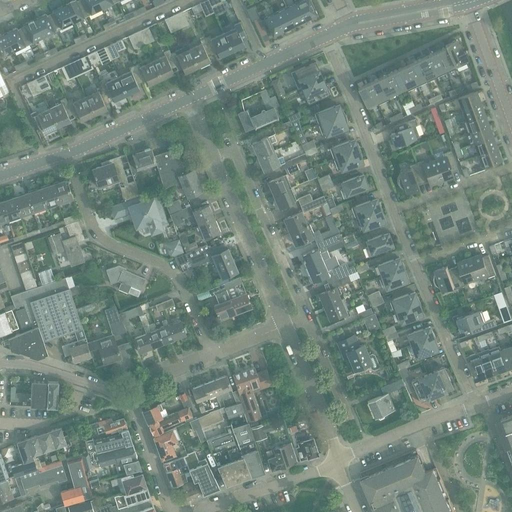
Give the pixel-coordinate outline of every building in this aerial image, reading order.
[(75,0),(73,0),(64,5),(72,23),(91,14),(87,6),(80,9),(76,1),(75,0)] [(78,0),(76,1),(80,9),(87,6),(91,14),(102,9),(97,0),(78,0)] [(97,0),(102,9),(119,0),(97,0)] [(205,17),(214,13),(208,0),(205,0),(198,3),(205,17)] [(221,0),(208,0),(214,13),(225,8),(221,0)] [(309,0),(300,0),(297,2),(305,20),(317,15),(309,0)] [(297,2),(286,7),(295,25),(305,20),(297,2)] [(53,12),(46,15),(50,24),(58,20),(61,28),(72,23),(64,5),(52,10),(53,12)] [(246,10),(251,21),(258,18),(252,7),(246,10)] [(286,7),(275,12),(284,31),(295,25),(286,7)] [(182,11),(173,15),(180,29),(188,25),(182,11)] [(273,36),(284,31),(275,12),(264,18),(273,36)] [(46,13),(34,19),(43,37),(61,28),(58,20),(50,24),(46,15),(46,13)] [(170,33),(180,29),(173,15),(164,19),(170,33)] [(24,26),(17,29),(17,30),(21,38),(28,34),(32,42),(43,37),(34,19),(23,24),(24,26)] [(235,28),(223,33),(232,51),(244,46),(241,40),(246,38),(239,22),(234,24),(235,28)] [(147,27),(139,31),(145,44),(154,40),(147,27)] [(5,33),(14,51),(15,54),(29,47),(28,44),(32,42),(28,34),(21,38),(17,30),(17,29),(16,28),(5,33)] [(134,50),(145,44),(139,31),(127,36),(134,50)] [(0,51),(3,57),(14,51),(5,33),(0,35),(0,51)] [(209,35),(204,37),(212,53),(216,51),(218,57),(232,51),(223,33),(211,39),(209,35)] [(200,44),(189,49),(197,67),(210,61),(207,55),(212,53),(204,37),(199,40),(200,44)] [(445,45),(445,47),(446,46),(456,68),(466,63),(465,59),(468,58),(465,50),(461,52),(456,40),(445,45)] [(113,43),(104,47),(111,61),(120,56),(113,43)] [(187,45),(170,53),(175,65),(177,69),(181,67),(184,73),(197,67),(189,49),(187,45)] [(446,46),(445,47),(436,51),(446,73),(456,68),(446,46)] [(101,65),(111,61),(104,47),(95,51),(101,65)] [(165,56),(153,61),(161,79),(174,73),(171,67),(175,65),(170,53),(168,49),(163,52),(165,56)] [(436,51),(426,55),(437,77),(446,73),(436,51)] [(426,55),(417,60),(427,82),(437,77),(426,55)] [(79,59),(70,63),(76,76),(85,72),(79,59)] [(417,60),(407,65),(417,86),(427,82),(417,60)] [(138,63),(134,65),(141,80),(145,79),(147,85),(161,79),(153,61),(140,67),(138,63)] [(297,88),(302,86),(321,78),(319,73),(320,72),(315,61),(290,72),(297,88)] [(67,81),(76,76),(70,63),(61,67),(67,81)] [(130,72),(118,77),(126,95),(139,89),(136,83),(141,80),(134,65),(128,68),(130,72)] [(407,65),(397,69),(406,88),(405,88),(407,91),(417,86),(407,65)] [(397,69),(387,74),(396,92),(405,88),(406,88),(397,69)] [(0,91),(2,95),(9,92),(2,77),(0,72),(0,91)] [(387,74),(378,78),(386,97),(387,97),(396,92),(387,74)] [(44,75),(35,79),(42,92),(50,88),(44,75)] [(99,81),(101,85),(106,97),(110,95),(113,101),(126,95),(118,77),(106,83),(104,79),(99,81)] [(279,78),(271,81),(278,97),(285,94),(279,78)] [(324,84),(321,78),(302,86),(310,103),(330,94),(325,83),(324,84)] [(378,78),(368,83),(376,101),(378,105),(388,100),(387,97),(386,97),(378,78)] [(32,97),(42,92),(35,79),(26,83),(32,97)] [(366,106),(376,101),(368,83),(357,88),(366,106)] [(97,92),(86,97),(94,115),(106,109),(103,103),(108,101),(106,97),(101,85),(95,88),(97,92)] [(273,108),(278,105),(274,96),(269,98),(265,89),(258,92),(266,111),(251,117),(247,109),(238,113),(246,131),(277,117),(273,108)] [(458,98),(462,109),(480,103),(476,91),(458,98)] [(61,103),(49,109),(57,127),(70,121),(67,115),(71,113),(72,112),(66,101),(65,97),(60,100),(61,103)] [(80,121),(94,115),(86,97),(74,103),(72,99),(66,101),(72,112),(71,113),(73,117),(78,115),(80,121)] [(462,109),(466,121),(484,114),(480,103),(462,109)] [(314,113),(318,124),(345,115),(342,109),(340,109),(338,104),(314,113)] [(44,133),(57,127),(49,109),(31,117),(37,129),(41,127),(44,133)] [(289,121),(290,123),(302,117),(299,111),(293,114),(288,116),(287,117),(289,121)] [(466,121),(470,132),(488,125),(484,114),(466,121)] [(346,121),(345,115),(318,124),(322,136),(347,127),(345,122),(346,121)] [(415,118),(395,126),(397,132),(391,134),(392,139),(388,140),(392,151),(403,147),(402,143),(419,137),(415,125),(417,124),(415,118)] [(292,127),(290,123),(289,121),(272,128),(275,133),(292,127)] [(470,132),(474,143),(492,137),(488,125),(470,132)] [(273,134),(268,136),(251,143),(257,157),(274,150),(270,143),(276,141),(273,134)] [(444,134),(437,136),(439,142),(446,140),(444,134)] [(474,143),(478,155),(496,148),(492,137),(474,143)] [(330,148),(334,159),(360,149),(357,144),(356,144),(354,139),(330,148)] [(304,150),(304,151),(315,146),(313,140),(301,145),(304,150)] [(318,152),(315,146),(304,151),(307,157),(318,152)] [(151,148),(132,155),(137,169),(155,163),(156,164),(157,167),(162,165),(159,154),(153,156),(151,148)] [(501,160),(496,148),(478,155),(483,166),(485,170),(492,167),(490,164),(501,160)] [(162,165),(157,167),(163,188),(180,181),(187,198),(203,191),(193,169),(187,171),(187,170),(185,171),(176,149),(167,152),(167,151),(159,154),(162,165)] [(362,156),(360,149),(334,159),(338,170),(362,161),(360,156),(362,156)] [(277,158),(274,150),(257,157),(263,171),(280,164),(282,170),(284,169),(296,164),(307,159),(304,153),(283,162),(281,156),(277,158)] [(444,156),(434,160),(441,179),(446,178),(446,179),(453,176),(452,173),(458,171),(451,151),(443,153),(444,156)] [(123,200),(139,195),(134,180),(127,182),(119,156),(99,163),(100,166),(92,169),(98,187),(116,180),(123,200)] [(423,161),(416,163),(423,183),(429,181),(430,184),(437,182),(437,181),(441,179),(434,160),(424,163),(423,161)] [(418,185),(423,183),(416,163),(409,166),(410,168),(400,172),(401,175),(399,178),(398,181),(399,184),(400,187),(403,189),(406,190),(407,193),(419,188),(418,185)] [(298,170),(296,164),(284,169),(287,175),(298,170)] [(317,179),(320,185),(331,180),(329,174),(317,179)] [(354,191),(367,186),(362,174),(342,182),(344,188),(340,190),(344,199),(355,195),(354,191)] [(268,182),(273,195),(288,189),(282,176),(268,182)] [(64,180),(51,184),(58,204),(73,199),(68,183),(65,184),(64,180)] [(334,186),(331,180),(320,185),(322,191),(334,186)] [(43,187),(38,189),(45,209),(58,204),(51,184),(50,185),(49,183),(42,185),(43,187)] [(31,191),(26,193),(33,213),(45,209),(38,189),(37,187),(30,190),(31,191)] [(294,202),(288,189),(273,195),(279,208),(294,202)] [(18,195),(13,197),(20,217),(33,213),(26,193),(25,193),(24,192),(17,194),(18,195)] [(300,205),(312,200),(309,193),(297,199),(300,205)] [(5,200),(1,201),(8,221),(20,217),(13,197),(12,197),(11,196),(5,198),(5,200)] [(323,196),(312,200),(300,205),(303,213),(326,203),(323,196)] [(133,199),(111,207),(114,217),(131,211),(137,226),(140,225),(143,233),(152,231),(152,232),(161,228),(158,219),(159,218),(152,198),(135,204),(133,199)] [(351,207),(355,218),(382,209),(379,203),(377,203),(375,198),(351,207)] [(165,205),(169,214),(181,209),(177,199),(165,205)] [(194,214),(198,224),(213,218),(207,204),(192,211),(190,205),(181,209),(169,214),(174,226),(183,222),(182,219),(194,214)] [(332,215),(343,210),(341,204),(330,209),(332,215)] [(383,215),(382,209),(355,218),(359,230),(384,221),(382,216),(383,215)] [(283,218),(289,232),(306,225),(301,211),(283,218)] [(78,220),(76,214),(63,218),(63,220),(65,225),(78,220)] [(331,215),(325,217),(330,230),(328,230),(330,236),(338,233),(331,215)] [(219,232),(213,218),(198,224),(204,238),(219,232)] [(84,240),(78,220),(65,225),(69,237),(62,240),(60,232),(47,237),(53,255),(65,251),(69,262),(83,257),(79,245),(76,246),(75,243),(84,240)] [(63,220),(51,225),(52,229),(65,225),(63,220)] [(51,225),(38,229),(40,233),(52,229),(51,225)] [(320,233),(319,230),(310,234),(306,225),(289,232),(294,245),(313,237),(315,242),(321,240),(330,236),(328,230),(320,233)] [(38,229),(26,233),(27,237),(40,233),(38,229)] [(26,233),(13,237),(15,242),(27,237),(26,233)] [(338,233),(330,236),(321,240),(324,247),(342,240),(339,233),(338,233)] [(342,238),(344,243),(355,238),(353,233),(342,238)] [(378,249),(392,244),(387,233),(367,240),(369,246),(365,248),(368,257),(380,253),(378,249)] [(0,246),(15,242),(13,237),(0,241),(0,246)] [(358,244),(355,238),(344,243),(347,249),(358,244)] [(179,239),(166,244),(170,257),(183,252),(179,239)] [(183,246),(185,253),(174,257),(177,265),(181,264),(183,267),(191,264),(192,267),(213,259),(221,278),(217,280),(218,281),(216,282),(217,286),(223,283),(231,280),(229,275),(237,272),(227,247),(225,248),(223,243),(214,247),(213,245),(210,246),(209,244),(207,245),(207,244),(198,247),(195,241),(183,246)] [(10,245),(12,251),(23,247),(21,242),(10,245)] [(300,255),(305,267),(322,260),(319,253),(324,251),(322,246),(300,255)] [(12,251),(12,253),(14,257),(25,253),(23,247),(12,251)] [(14,257),(16,262),(27,258),(25,253),(14,257)] [(475,257),(470,259),(477,278),(487,275),(488,277),(496,275),(489,255),(482,257),(481,254),(475,256),(475,257)] [(378,265),(382,275),(382,276),(405,268),(402,262),(401,262),(399,257),(378,265)] [(16,262),(18,268),(29,264),(27,258),(16,262)] [(327,258),(322,260),(305,267),(312,283),(335,273),(338,279),(356,271),(353,265),(338,271),(337,267),(332,269),(327,258)] [(460,265),(454,267),(461,287),(468,285),(467,282),(477,278),(470,259),(466,260),(465,259),(459,262),(460,265)] [(358,272),(369,268),(366,262),(355,267),(358,272)] [(18,268),(20,273),(31,269),(29,264),(18,268)] [(138,296),(140,290),(145,279),(125,271),(126,269),(118,266),(106,270),(110,284),(117,281),(121,283),(118,289),(138,296)] [(454,290),(461,287),(454,267),(448,269),(447,266),(435,270),(436,273),(434,276),(434,279),(434,282),(436,285),(439,287),(442,288),(443,291),(453,287),(454,290)] [(50,268),(38,272),(42,285),(54,281),(50,268)] [(407,274),(405,268),(382,276),(382,275),(378,277),(383,288),(407,280),(405,274),(407,274)] [(20,273),(22,279),(33,275),(31,269),(20,273)] [(323,306),(324,306),(340,300),(338,295),(341,294),(338,286),(358,277),(356,271),(338,279),(334,280),(327,283),(330,289),(318,294),(320,299),(319,299),(322,307),(323,306)] [(35,281),(33,275),(22,279),(24,285),(35,281)] [(71,276),(65,278),(69,288),(75,286),(71,276)] [(25,308),(31,324),(32,328),(37,326),(43,342),(77,330),(82,328),(78,315),(76,309),(71,296),(69,288),(65,278),(65,277),(59,279),(54,281),(42,285),(37,287),(26,291),(26,290),(10,296),(14,308),(24,305),(25,308)] [(231,280),(223,283),(236,313),(251,307),(245,293),(242,283),(239,277),(231,280)] [(37,287),(35,281),(24,285),(26,290),(26,291),(37,287)] [(220,320),(236,313),(223,283),(217,286),(207,290),(210,296),(215,294),(219,303),(214,305),(220,320)] [(71,296),(85,291),(82,284),(75,286),(69,288),(71,296)] [(367,295),(370,301),(381,296),(379,290),(367,295)] [(494,293),(505,322),(511,318),(511,315),(502,290),(494,293)] [(389,301),(394,312),(420,302),(417,296),(415,297),(414,292),(389,301)] [(113,303),(111,296),(76,309),(78,315),(113,303)] [(384,302),(381,296),(370,301),(372,307),(384,302)] [(172,298),(160,303),(162,310),(174,305),(172,298)] [(345,313),(340,300),(324,306),(329,320),(345,313)] [(422,309),(420,302),(394,312),(398,323),(422,314),(420,309),(422,309)] [(127,317),(137,313),(136,307),(118,313),(115,306),(104,310),(111,332),(125,327),(126,331),(131,329),(127,317)] [(371,307),(356,313),(359,319),(362,318),(374,313),(371,307)] [(22,327),(31,324),(25,308),(16,311),(22,327)] [(0,334),(18,328),(11,309),(0,313),(0,334)] [(465,317),(464,313),(452,317),(456,328),(460,326),(462,331),(470,328),(473,334),(497,325),(494,318),(486,321),(482,310),(465,317)] [(380,327),(374,313),(362,318),(368,332),(380,327)] [(139,316),(145,333),(151,348),(162,344),(157,329),(151,331),(145,314),(139,316)] [(163,326),(157,329),(162,344),(174,339),(168,325),(166,319),(161,321),(163,326)] [(180,320),(168,325),(174,339),(185,335),(185,333),(187,332),(185,327),(182,328),(180,320)] [(382,330),(385,336),(396,331),(394,325),(382,330)] [(48,354),(43,342),(37,326),(32,328),(1,341),(3,347),(36,358),(48,354)] [(408,334),(412,345),(435,337),(432,331),(430,331),(429,326),(408,334)] [(77,330),(81,339),(86,337),(82,328),(77,330)] [(399,337),(396,331),(385,336),(387,341),(399,337)] [(139,353),(151,348),(145,333),(134,338),(139,353)] [(113,334),(87,342),(91,356),(100,353),(104,364),(105,363),(106,365),(112,363),(111,361),(121,358),(113,334)] [(371,354),(368,355),(363,344),(359,346),(354,334),(336,342),(343,359),(348,357),(354,371),(369,364),(371,370),(374,371),(378,369),(379,366),(375,355),(371,354)] [(436,343),(435,337),(412,345),(416,356),(437,349),(435,344),(436,343)] [(73,362),(91,356),(87,342),(78,345),(76,341),(61,346),(63,353),(69,351),(73,362)] [(511,349),(511,347),(501,351),(507,368),(511,366),(511,349)] [(497,372),(491,354),(489,349),(479,352),(487,375),(497,372)] [(501,351),(491,354),(497,372),(507,368),(501,351)] [(469,363),(470,362),(476,379),(487,375),(479,352),(466,357),(469,363)] [(399,371),(411,366),(408,360),(397,365),(399,371)] [(433,372),(428,375),(436,394),(442,392),(442,393),(453,388),(444,366),(433,371),(433,372)] [(232,392),(235,400),(236,403),(241,402),(248,422),(249,421),(256,419),(261,417),(255,400),(251,391),(271,384),(266,370),(256,374),(254,367),(232,374),(237,390),(232,392)] [(225,375),(214,379),(222,400),(226,398),(224,391),(230,388),(225,375)] [(431,396),(436,394),(428,375),(422,377),(422,376),(411,381),(410,377),(403,380),(408,393),(415,390),(420,402),(431,398),(431,396)] [(394,409),(390,400),(387,393),(404,386),(401,378),(380,387),(383,395),(367,402),(375,418),(394,409)] [(220,400),(222,400),(214,379),(202,384),(207,397),(214,394),(217,402),(218,401),(220,400)] [(31,381),(30,406),(57,407),(58,382),(32,381),(31,381)] [(201,399),(207,397),(202,384),(191,388),(200,413),(205,411),(201,399)] [(178,395),(180,400),(181,401),(186,399),(184,393),(178,395)] [(141,410),(148,424),(167,415),(164,409),(163,410),(160,402),(141,410)] [(243,410),(240,403),(224,408),(226,416),(243,410)] [(188,406),(167,415),(148,424),(152,435),(163,431),(163,428),(184,419),(192,416),(188,406)] [(224,410),(223,407),(209,412),(209,413),(197,418),(201,428),(222,418),(220,412),(224,410)] [(511,459),(511,413),(497,419),(511,459)] [(110,432),(126,427),(123,418),(113,421),(112,417),(107,419),(97,422),(98,426),(99,426),(102,425),(105,433),(109,431),(110,432)] [(189,422),(193,431),(201,428),(197,418),(194,420),(189,422)] [(256,419),(249,421),(251,427),(255,426),(258,425),(256,419)] [(225,425),(228,430),(206,440),(226,486),(264,472),(254,439),(250,427),(249,423),(232,428),(230,423),(225,425)] [(251,427),(250,427),(254,439),(265,436),(261,424),(258,425),(255,426),(251,427)] [(60,427),(49,431),(55,448),(60,446),(61,448),(68,446),(68,445),(70,445),(67,434),(63,436),(60,427)] [(121,435),(87,442),(89,450),(94,448),(96,453),(131,444),(127,429),(120,431),(121,435)] [(153,437),(157,448),(172,443),(172,444),(177,442),(172,429),(153,437)] [(49,431),(36,435),(42,452),(55,448),(49,431)] [(36,435),(26,439),(31,456),(35,454),(42,452),(36,435)] [(300,460),(318,454),(313,437),(297,442),(298,447),(296,447),(300,460)] [(16,442),(21,459),(31,456),(26,439),(16,442)] [(271,470),(297,461),(290,442),(272,448),(275,455),(267,458),(271,470)] [(88,451),(81,453),(83,457),(85,468),(92,467),(91,463),(93,462),(94,466),(95,466),(100,465),(101,465),(117,461),(117,462),(137,457),(132,443),(131,444),(96,453),(94,448),(89,450),(90,456),(89,456),(88,451)] [(176,454),(172,444),(172,443),(157,448),(161,459),(176,454)] [(454,511),(436,467),(425,472),(416,449),(359,473),(373,506),(370,507),(372,511),(454,511)] [(186,455),(183,456),(193,481),(197,480),(202,494),(218,488),(205,458),(199,461),(195,450),(186,454),(186,455)] [(74,487),(60,492),(64,504),(64,505),(93,496),(89,483),(82,457),(83,457),(81,453),(66,458),(74,487)] [(184,473),(188,471),(183,456),(174,460),(163,464),(171,487),(187,481),(184,473)] [(36,458),(33,459),(36,469),(41,467),(40,463),(38,457),(36,458)] [(33,459),(23,462),(26,472),(36,469),(33,459)] [(139,470),(140,469),(137,460),(123,464),(125,473),(139,469),(139,470)] [(23,462),(11,466),(14,476),(19,474),(26,472),(23,462)] [(62,465),(53,468),(57,480),(58,482),(67,479),(62,465)] [(53,468),(47,470),(51,482),(56,480),(57,480),(53,468)] [(43,471),(41,472),(46,484),(51,482),(47,470),(43,471)] [(41,472),(35,474),(39,484),(39,486),(46,484),(41,472)] [(122,482),(125,493),(146,486),(141,473),(133,476),(132,472),(110,479),(112,485),(122,482)] [(19,474),(14,476),(17,486),(22,484),(20,479),(19,474)] [(35,474),(30,475),(33,486),(39,484),(35,474)] [(30,475),(25,477),(28,487),(33,486),(30,475)] [(88,477),(90,483),(99,480),(97,475),(88,477)] [(0,491),(9,489),(10,488),(7,479),(0,481),(0,491)] [(186,500),(202,494),(197,480),(193,481),(181,485),(186,500)] [(22,484),(17,486),(21,496),(24,495),(26,494),(24,489),(22,484)] [(125,493),(114,496),(118,508),(143,500),(149,498),(146,486),(125,493)] [(0,502),(12,499),(9,489),(0,491),(0,502)] [(90,500),(68,506),(69,511),(95,511),(97,511),(93,500),(90,501),(90,500)] [(0,510),(0,511),(23,511),(20,503),(0,510)] [(37,507),(38,511),(39,511),(44,510),(51,508),(49,503),(43,505),(42,503),(41,503),(37,507)] [(112,511),(110,503),(99,507),(101,511),(112,511)]
